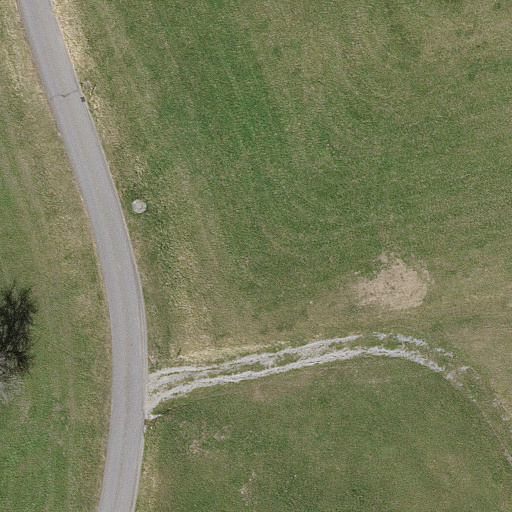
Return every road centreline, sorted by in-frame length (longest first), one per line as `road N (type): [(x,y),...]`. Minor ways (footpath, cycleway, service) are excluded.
road 1 (unclassified): [(35,0),(87,154),(125,308),(129,399),(113,511)]
road 2 (track): [(129,399),(329,350),(402,344),(468,377),(511,438)]
